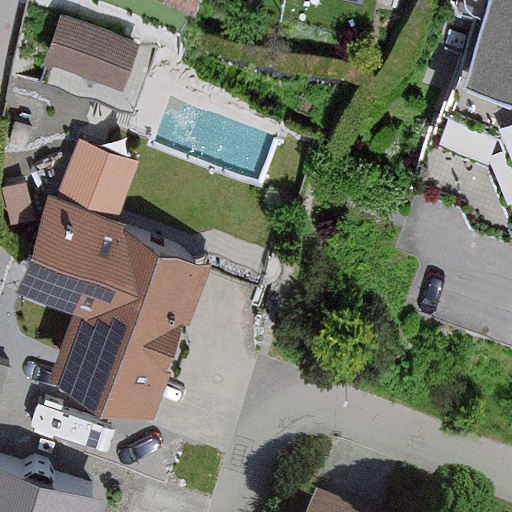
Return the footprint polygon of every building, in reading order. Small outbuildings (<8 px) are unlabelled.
[(511,211),(511,0),(496,0),(473,64),(460,59),(416,175),(511,211)] [(139,45),(65,18),(51,54),(125,81),(139,45)] [(146,162),(84,139),(65,191),(58,189),(26,276),(83,297),(57,366),(163,405),(220,252),(125,217),(146,162)] [(0,396),(13,353),(0,349),(0,396)] [(107,511),(114,490),(0,454),(0,511),(107,511)] [(359,511),(315,496),(309,511),(359,511)]
